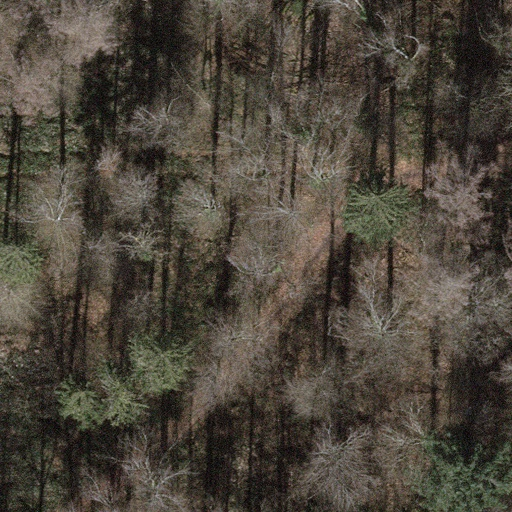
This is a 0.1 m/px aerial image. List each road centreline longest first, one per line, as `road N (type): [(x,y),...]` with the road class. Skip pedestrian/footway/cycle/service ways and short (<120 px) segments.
road 1 (track): [(196,423),(406,153),(511,1)]
road 2 (track): [(511,153),(0,163)]
